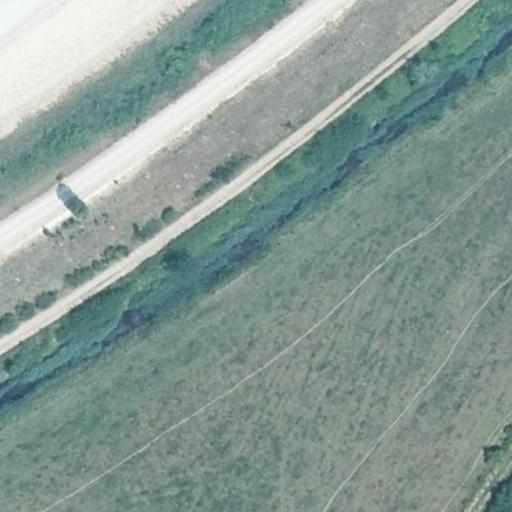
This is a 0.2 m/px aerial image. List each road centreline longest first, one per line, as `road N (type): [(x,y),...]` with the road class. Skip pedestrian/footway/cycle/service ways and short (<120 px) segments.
road 1 (track): [(470,0),(172,233),(0,348)]
road 2 (track): [(0,234),(329,0)]
